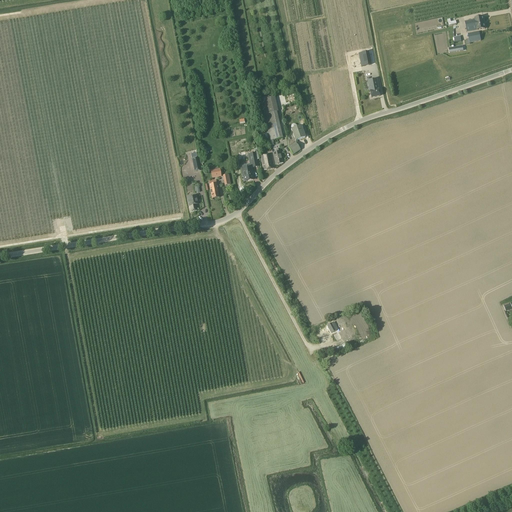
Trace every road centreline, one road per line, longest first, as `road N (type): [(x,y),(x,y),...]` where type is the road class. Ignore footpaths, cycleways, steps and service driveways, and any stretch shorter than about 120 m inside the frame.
road 1 (unclassified): [(234,216),(284,167),(342,130),(511,71)]
road 2 (unclassified): [(0,260),(219,225),(234,216)]
road 3 (unclassified): [(301,346),(234,216)]
